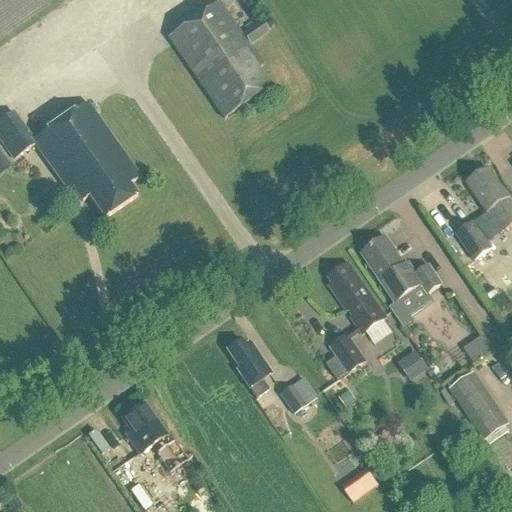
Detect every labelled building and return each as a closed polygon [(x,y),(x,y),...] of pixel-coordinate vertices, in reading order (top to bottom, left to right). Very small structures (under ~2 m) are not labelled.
[(262,24),(242,38),(219,6),(168,41),(224,122),(271,90),(256,68),(258,66),(249,53),(252,51),(249,47),(269,34),(262,24)] [(82,206),(89,201),(104,223),(109,219),(110,220),(133,204),(132,203),(137,199),(129,188),(141,180),(87,105),(34,143),(13,115),(0,124),(0,143),(14,163),(35,149),(68,195),(72,192),(82,206)] [(488,172),(467,187),(487,217),(492,213),(505,233),(511,228),(511,207),(508,202),(509,202),(488,172)] [(456,240),(476,267),(496,253),(476,226),(456,240)] [(408,266),(405,269),(386,241),(362,257),(395,306),(422,288),(428,297),(441,288),(429,269),(416,278),(408,266)] [(331,287),(328,289),(362,338),(386,321),(349,267),(328,282),(331,287)] [(405,332),(415,326),(401,305),(391,312),(405,332)] [(331,351),(349,377),(366,365),(348,339),(331,351)] [(237,374),(249,392),(256,402),(269,393),(262,383),(271,377),(249,345),(245,348),(241,343),(226,354),(239,372),(237,374)] [(398,365),(411,385),(429,372),(416,353),(398,365)] [(511,446),(503,433),(510,428),(474,375),(449,392),(485,445),(492,441),(502,455),(511,448),(511,446)] [(276,393),(288,410),(300,402),(288,385),(276,393)] [(130,435),(125,439),(138,458),(166,439),(144,407),(121,423),(130,435)] [(170,438),(148,452),(161,472),(182,458),(170,438)] [(344,490),(355,507),(379,490),(369,474),(344,490)] [(5,503),(11,511),(14,511),(22,507),(15,496),(5,503)]
